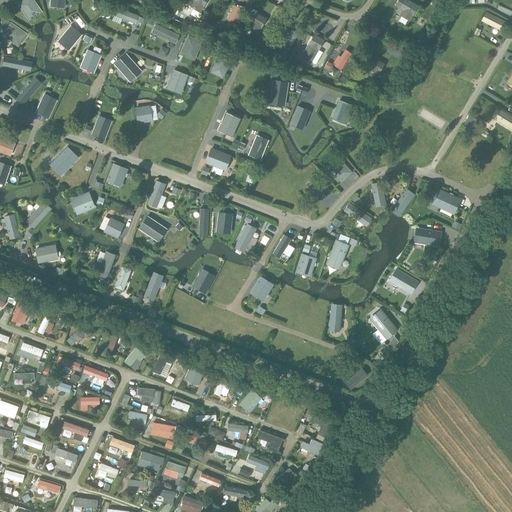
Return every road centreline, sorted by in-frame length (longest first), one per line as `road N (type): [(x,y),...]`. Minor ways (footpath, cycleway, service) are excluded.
road 1 (residential): [(372,415),(0,272)]
road 2 (unclassified): [(372,415),(511,186)]
